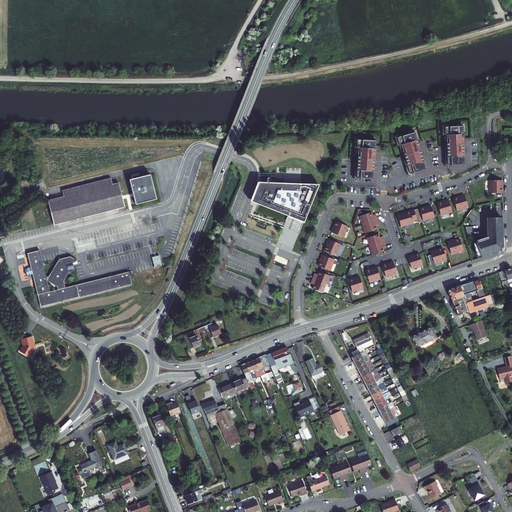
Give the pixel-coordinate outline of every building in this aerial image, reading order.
[(446,134),(463,134),(463,125),(444,126),(444,134),(446,134)] [(397,137),(399,145),(401,145),(405,157),(410,174),(426,169),(415,132),(397,137)] [(446,148),(447,156),(464,156),(463,134),(446,134),(446,148)] [(358,148),(375,149),(376,141),(357,139),(357,148),(358,148)] [(357,163),(357,169),(374,170),(375,149),(358,148),(357,163)] [(464,164),(464,156),(447,156),(447,165),(464,164)] [(373,179),(374,170),(357,169),(356,178),(373,179)] [(129,179),(135,204),(157,199),(150,174),(129,179)] [(54,225),(125,207),(119,182),(112,184),(111,178),(62,190),(64,196),(48,200),(54,225)] [(502,180),(490,181),(490,193),(502,193),(502,187),(502,180)] [(250,202),(259,205),(288,217),(289,215),(303,221),(305,216),(306,216),(318,185),(300,185),(284,184),(257,183),(250,202)] [(464,196),(453,199),(457,211),(468,207),(464,196)] [(448,201),(437,204),(441,215),(452,212),(448,201)] [(420,209),(423,221),(434,218),(431,206),(420,209)] [(417,220),(414,210),(397,215),(400,226),(413,223),(413,221),(417,220)] [(360,216),(362,224),(376,220),(375,216),(372,217),(372,215),(371,212),(360,216)] [(288,217),(288,218),(303,224),(306,216),(305,216),(303,221),(289,215),(288,217)] [(481,256),(481,258),(489,255),(502,251),(503,249),(504,248),(503,222),(501,222),(501,217),(487,218),(487,222),(485,222),(485,237),(475,241),(476,243),(473,244),(477,257),(481,256)] [(376,220),(362,224),(365,233),(376,229),(375,226),(375,225),(378,224),(376,220)] [(336,222),(332,232),(343,237),(347,226),(336,222)] [(378,234),(367,238),(370,246),(384,242),(383,238),(380,239),(379,237),(378,234)] [(453,241),(447,243),(451,255),(463,251),(459,239),(453,241)] [(329,240),(325,250),(336,255),(340,244),(329,240)] [(384,242),(370,246),(373,255),(384,251),(383,248),(382,247),(385,246),(384,242)] [(436,250),(430,252),(434,264),(446,260),(444,254),(443,250),(443,248),(436,250)] [(32,274),(37,294),(50,291),(47,281),(46,277),(40,250),(27,253),(30,267),(32,274)] [(413,256),(408,257),(411,269),(423,265),(419,254),(413,256)] [(323,255),(318,266),(330,270),(334,259),(323,255)] [(58,289),(65,287),(63,281),(68,272),(75,271),(73,263),(74,262),(73,258),(70,256),(59,259),(48,276),(46,277),(47,281),(57,286),(58,289)] [(388,264),(382,266),(386,277),(397,274),(393,262),(388,264)] [(371,269),(365,271),(369,283),(380,279),(376,268),(371,269)] [(511,287),(511,270),(511,268),(505,270),(499,272),(504,290),(511,287)] [(58,289),(50,291),(37,294),(40,307),(132,284),(129,272),(65,287),(58,289)] [(317,276),(315,275),(313,279),(327,284),(330,276),(319,272),(318,275),(317,276)] [(348,281),(352,292),(363,289),(359,277),(355,278),(348,281)] [(315,284),(314,285),(313,288),(323,293),(327,284),(313,279),(312,283),(315,284)] [(476,280),(474,281),(477,290),(481,298),(485,296),(486,296),(478,279),(476,280)] [(477,290),(474,281),(459,285),(466,303),(470,302),(467,293),(477,290)] [(469,310),(466,303),(459,285),(452,288),(449,289),(448,292),(458,314),(469,310)] [(486,296),(485,296),(488,305),(496,302),(493,294),(486,296)] [(470,302),(466,303),(469,310),(470,313),(480,310),(480,311),(484,309),(483,308),(489,307),(488,305),(485,296),(481,298),(470,302)] [(481,321),(469,325),(470,329),(472,328),(477,340),(487,336),(481,321)] [(217,324),(213,326),(209,328),(213,337),(221,333),(217,324)] [(436,337),(431,327),(411,336),(417,347),(436,337)] [(200,345),(196,335),(193,336),(191,331),(183,335),(189,349),(193,347),(193,348),(200,345)] [(366,348),(373,344),(372,342),(368,333),(353,341),(357,349),(351,352),(353,356),(361,353),(365,351),(364,349),(366,348)] [(24,345),(20,351),(29,356),(31,352),(32,353),(35,347),(34,346),(32,336),(22,339),(24,345)] [(286,347),(271,352),(274,361),(289,355),(287,350),(286,347)] [(271,352),(265,355),(270,365),(270,366),(276,364),(274,361),(271,352)] [(354,362),(363,357),(361,353),(353,356),(351,357),(353,360),(354,362)] [(289,355),(274,361),(276,364),(278,369),(289,365),(294,363),(290,354),(289,355)] [(265,355),(259,357),(263,367),(263,368),(270,365),(265,355)] [(250,361),(254,371),(263,367),(259,357),(256,359),(250,361)] [(356,367),(366,362),(363,357),(354,362),(355,365),(356,367)] [(311,376),(312,376),(323,371),(320,363),(316,365),(313,358),(305,361),(311,376)] [(249,373),(254,371),(250,361),(248,362),(246,363),(249,371),(249,373)] [(359,372),(368,367),(366,362),(356,367),(358,369),(359,372)] [(241,365),(244,373),(249,371),(246,363),(243,364),(241,365)] [(295,366),(294,363),(289,365),(292,367),(294,372),(298,370),(296,366),(295,366)] [(503,367),(497,369),(499,379),(504,378),(505,384),(511,381),(511,364),(507,366),(503,367)] [(263,368),(263,367),(254,371),(257,378),(261,376),(266,374),(263,368)] [(361,376),(370,371),(368,367),(359,372),(360,374),(361,376)] [(254,371),(249,373),(251,377),(252,380),(255,379),(258,379),(257,378),(254,371)] [(364,381),(373,376),(370,371),(361,376),(363,379),(364,381)] [(267,373),(266,374),(261,376),(264,382),(270,380),(267,373)] [(278,373),(274,374),(278,384),(281,383),(283,382),(278,373)] [(375,381),(373,376),(364,381),(365,384),(366,386),(375,381)] [(241,379),(245,388),(250,386),(248,383),(247,379),(246,377),(241,379)] [(236,392),(245,388),(241,379),(232,383),(236,392)] [(369,390),(378,386),(375,381),(366,386),(367,388),(369,390)] [(232,382),(218,388),(222,397),(236,392),(232,383),(232,382)] [(300,382),(293,384),(296,391),(302,389),(300,382)] [(371,395),(380,390),(378,386),(369,390),(370,393),(371,395)] [(373,400),(383,395),(380,390),(371,395),(372,398),(373,400)] [(376,404),(385,400),(383,395),(373,400),(375,402),(376,404)] [(309,399),(314,410),(320,407),(315,397),(309,399)] [(202,404),(205,412),(217,407),(214,399),(202,404)] [(310,411),(314,410),(309,399),(305,401),(305,402),(303,403),(300,404),(299,401),(293,403),(299,416),(305,414),(305,415),(310,412),(310,411)] [(200,411),(196,400),(192,402),(191,403),(190,402),(187,403),(192,414),(200,411)] [(387,404),(385,400),(376,404),(377,407),(378,409),(387,404)] [(170,404),(170,403),(166,404),(171,416),(181,412),(176,401),(172,403),(170,404)] [(215,414),(227,409),(225,404),(217,407),(205,412),(212,431),(214,430),(210,419),(216,417),(215,414)] [(390,409),(387,404),(378,409),(379,411),(381,414),(390,409)] [(329,411),(331,415),(340,410),(339,406),(329,411)] [(394,407),(390,409),(394,418),(397,417),(399,416),(394,407)] [(228,412),(227,409),(215,414),(216,417),(228,446),(240,441),(231,419),(228,412)] [(385,423),(394,418),(390,409),(381,414),(383,418),(385,423)] [(331,415),(330,415),(340,435),(350,430),(341,410),(340,410),(331,415)] [(162,431),(165,430),(159,415),(152,418),(158,433),(162,431)] [(398,420),(397,417),(394,418),(385,423),(387,426),(398,420)] [(390,431),(393,436),(401,432),(398,427),(390,431)] [(400,436),(396,439),(400,447),(405,445),(400,436)] [(117,446),(115,442),(107,445),(114,460),(128,453),(124,444),(117,446)] [(95,467),(95,468),(102,465),(96,450),(88,454),(91,460),(80,465),(81,468),(78,469),(82,478),(83,478),(90,475),(91,474),(89,470),(95,467)] [(322,450),(310,455),(313,460),(324,455),(322,450)] [(366,466),(371,464),(367,454),(359,458),(364,472),(368,470),(366,466)] [(360,473),(364,472),(359,458),(350,461),(354,471),(359,469),(360,473)] [(417,459),(406,464),(410,471),(420,466),(417,459)] [(346,474),(351,472),(347,462),(339,465),(344,479),(348,478),(346,474)] [(340,481),(344,479),(339,465),(330,468),(334,478),(339,476),(340,481)] [(45,490),(47,495),(54,492),(53,490),(57,488),(54,480),(55,480),(51,471),(40,476),(42,480),(41,481),(43,486),(44,486),(46,490),(45,490)] [(320,488),(320,487),(329,484),(326,475),(312,481),(310,476),(306,477),(312,491),(320,488)] [(475,476),(469,479),(472,486),(479,482),(475,476)] [(132,485),(129,479),(120,483),(122,489),(132,485)] [(301,495),(307,493),(302,480),(288,486),(292,497),(297,495),(300,494),(300,495),(301,495)] [(431,498),(441,493),(436,485),(437,484),(435,481),(424,487),(426,490),(427,490),(428,492),(431,498)] [(482,490),(480,488),(478,484),(473,487),(468,489),(475,500),(485,495),(482,490)] [(185,495),(190,493),(187,487),(180,489),(183,496),(185,495)] [(199,493),(198,490),(190,493),(185,495),(188,504),(202,499),(199,493)] [(280,503),(284,502),(279,490),(265,496),(268,506),(279,501),(280,503)] [(62,493),(57,495),(61,503),(66,501),(62,493)] [(52,502),(54,506),(61,503),(57,495),(47,499),(49,504),(52,502)] [(392,511),(393,511),(399,509),(395,498),(387,501),(388,503),(381,505),(383,511),(392,511)] [(252,511),(259,510),(255,499),(242,504),(244,511),(252,511)] [(129,511),(144,511),(150,510),(147,500),(128,507),(129,511)] [(43,510),(43,511),(57,511),(56,511),(54,506),(52,502),(49,504),(42,507),(43,510)] [(483,511),(494,511),(495,511),(490,503),(487,504),(481,507),(483,511)]
